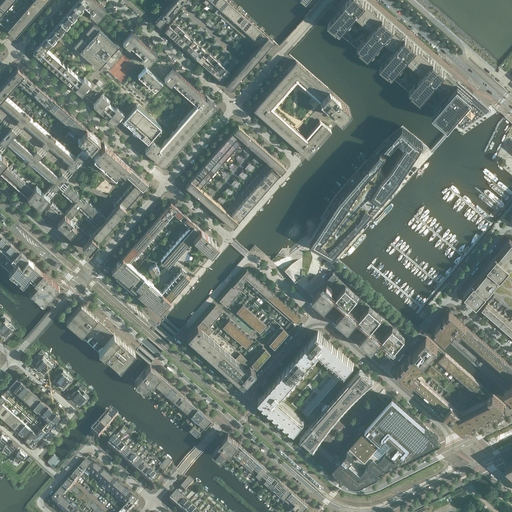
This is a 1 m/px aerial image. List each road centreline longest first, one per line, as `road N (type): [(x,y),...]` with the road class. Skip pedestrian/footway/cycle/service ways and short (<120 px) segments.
road 1 (secondary): [(463,445),(375,489),(346,489),(231,392)]
road 2 (secondary): [(78,284),(228,416)]
road 3 (residential): [(167,183),(17,52)]
road 4 (residential): [(429,152),(300,300)]
road 5 (secondary): [(231,392),(90,271)]
road 6 (residential): [(229,238),(296,162),(233,106)]
road 7 (residential): [(13,359),(68,413),(35,455),(0,425)]
road 8 (residential): [(47,511),(41,499),(86,448),(153,502)]
road 9 (tertiary): [(510,108),(386,0)]
road 10 (residential): [(233,106),(112,0)]
road 11 (secondary): [(228,416),(323,499),(350,511)]
road 12 (secondary): [(371,511),(481,460)]
road 13 (secondary): [(90,271),(0,190)]
road 14 (residential): [(316,315),(256,387),(231,392)]
